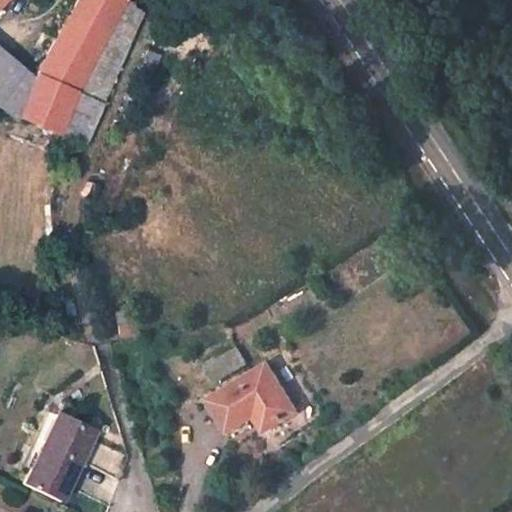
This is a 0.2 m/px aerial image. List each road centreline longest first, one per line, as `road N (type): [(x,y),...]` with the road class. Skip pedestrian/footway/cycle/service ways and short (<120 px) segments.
road 1 (secondary): [(511,278),(328,0)]
road 2 (residential): [(511,313),(255,511)]
road 3 (residential): [(137,511),(93,348)]
